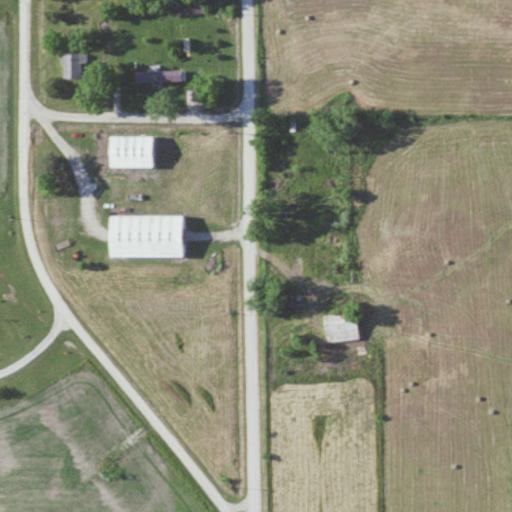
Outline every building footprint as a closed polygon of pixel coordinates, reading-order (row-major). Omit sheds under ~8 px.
[(91,52),(65,52),(65,78),(91,78),(91,52)] [(187,71),(142,71),(142,80),(187,80),(187,71)] [(118,167),(164,167),(164,135),(118,135),(118,167)] [(194,215),(119,215),(119,255),(194,254),(194,215)] [(332,341),(365,341),(365,314),(332,314),(332,341)]
